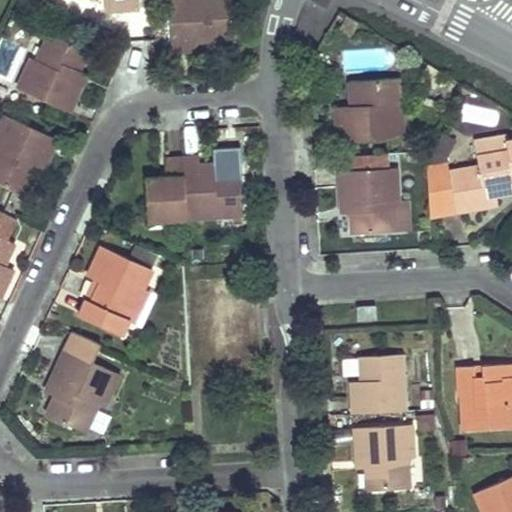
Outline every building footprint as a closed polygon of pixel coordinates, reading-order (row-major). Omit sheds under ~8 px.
[(108,0),(109,9),(141,7),(140,0),(108,0)] [(204,39),(219,39),(235,38),(232,0),(170,0),(172,49),(205,48),(204,39)] [(75,79),(81,66),(88,52),(50,34),(37,61),(32,60),(18,88),(68,112),(82,82),(75,79)] [(394,103),(393,91),(393,80),(353,81),(354,106),(337,107),(338,140),(402,137),(401,102),(394,103)] [(0,182),(22,193),(29,179),(35,165),(41,168),(55,138),(7,115),(0,129),(0,182)] [(479,168),(465,170),(450,173),(441,175),(440,166),(426,168),(428,212),(456,207),(457,212),(487,207),(485,198),(494,196),(511,192),(511,142),(506,144),(505,138),(475,144),(479,168)] [(202,155),(182,156),(186,219),(243,216),(241,171),(217,172),(216,162),(202,162),(202,155)] [(182,156),(167,157),(168,176),(148,177),(149,220),(186,219),(182,156)] [(240,161),(216,162),(217,172),(241,171),(240,161)] [(441,175),(450,173),(448,165),(440,166),(441,175)] [(341,172),(343,203),(349,202),(350,212),(350,217),(351,233),(394,230),(393,201),(398,201),(396,168),(341,172)] [(487,207),(496,205),(494,196),(485,198),(487,207)] [(393,201),(394,230),(406,231),(406,201),(398,201),(393,201)] [(456,207),(428,212),(429,217),(457,212),(456,207)] [(0,296),(6,284),(13,270),(2,265),(12,244),(0,237),(0,296)] [(154,270),(104,246),(88,276),(95,279),(79,313),(114,329),(121,315),(136,323),(151,290),(147,287),(154,270)] [(375,319),(375,306),(357,306),(357,319),(375,319)] [(121,374),(66,346),(46,391),(53,393),(45,412),(88,431),(100,404),(106,407),(121,374)] [(406,411),(403,355),(360,357),(362,383),(352,383),(353,414),(406,411)] [(504,368),(494,369),(483,369),(483,378),(476,379),(475,370),(457,371),(459,398),(461,398),(462,433),(511,431),(511,378),(505,379),(504,368)] [(362,463),(363,477),(364,491),(407,489),(405,459),(411,458),(409,428),(353,431),(355,463),(362,463)] [(481,511),(511,511),(511,482),(511,481),(474,497),(481,511)]
